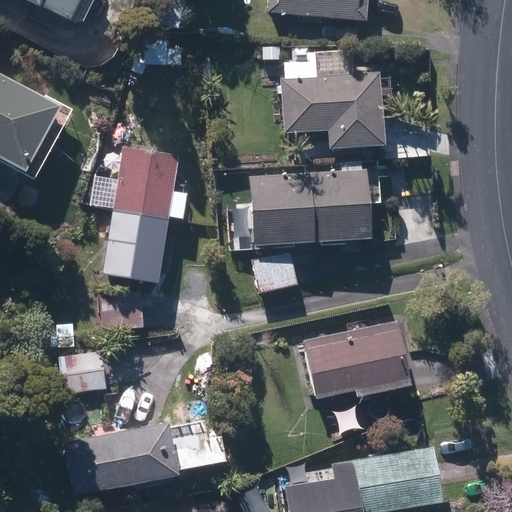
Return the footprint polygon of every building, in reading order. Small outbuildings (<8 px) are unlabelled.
[(76,0),(26,0),(67,20),(76,0)] [(359,0),(267,0),(267,12),(358,19),(359,0)] [(144,74),(145,66),(179,67),(180,48),(165,47),(165,42),(142,41),(142,61),(132,60),(131,73),(144,74)] [(371,79),(282,81),(282,131),(323,131),(324,148),(372,147),(371,79)] [(173,154),(125,146),(102,271),(150,280),(173,154)] [(365,175),(250,179),(252,245),(367,241),(365,175)] [(287,254),(251,263),(257,290),(294,281),(287,254)] [(142,308),(102,306),(101,328),(141,330),(142,308)] [(391,328),(302,342),(311,397),(400,383),(391,328)] [(103,391),(98,350),(58,355),(63,396),(103,391)] [(156,422),(63,443),(75,493),(167,473),(156,422)] [(434,448),(332,463),(334,479),(285,487),(288,511),(373,511),(442,502),(434,448)]
